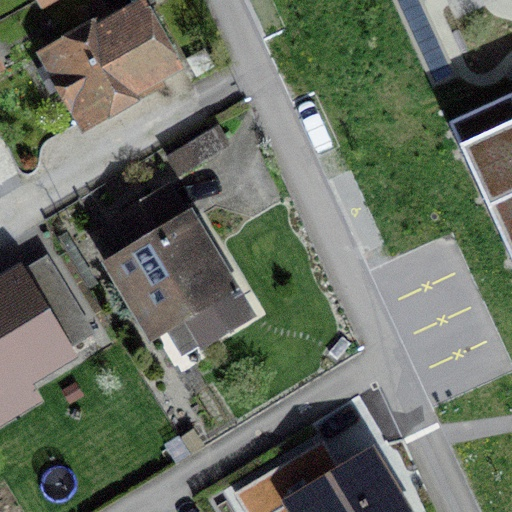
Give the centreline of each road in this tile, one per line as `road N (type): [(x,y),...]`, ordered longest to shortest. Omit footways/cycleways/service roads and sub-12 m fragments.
road 1 (residential): [(391,362),(247,68)]
road 2 (residential): [(138,511),(391,362)]
road 3 (residential): [(0,216),(247,68)]
road 4 (residential): [(459,511),(391,362)]
